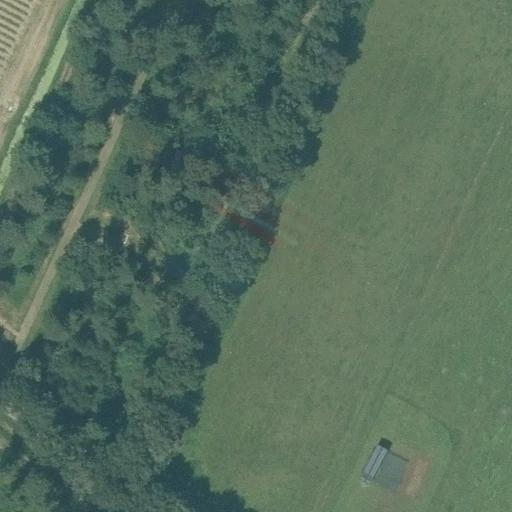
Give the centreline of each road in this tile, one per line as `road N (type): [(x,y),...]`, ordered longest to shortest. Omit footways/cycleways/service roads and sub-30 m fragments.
road 1 (track): [(0,379),(175,0)]
road 2 (unclassified): [(137,511),(0,400)]
